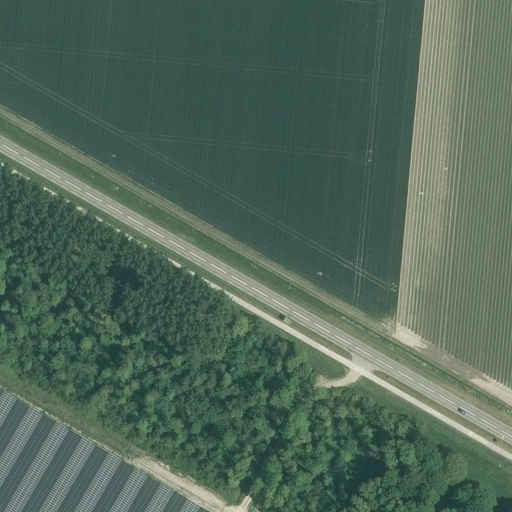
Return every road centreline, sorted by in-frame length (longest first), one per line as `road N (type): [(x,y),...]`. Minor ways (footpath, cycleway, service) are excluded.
road 1 (primary): [(511,437),(0,143)]
road 2 (track): [(347,380),(309,392),(243,505)]
